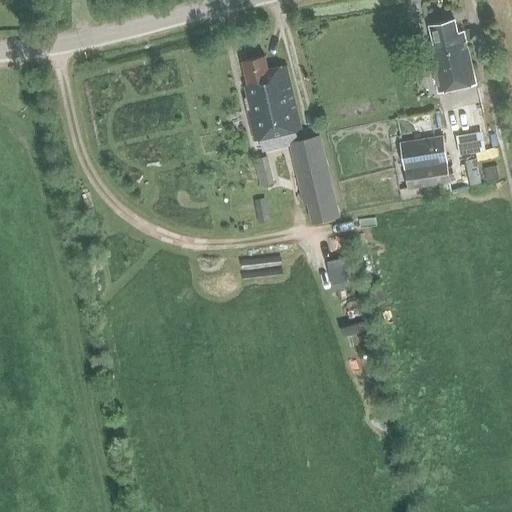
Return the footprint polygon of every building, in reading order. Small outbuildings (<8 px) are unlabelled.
[(429,25),(435,49),(425,51),(428,64),(431,64),(438,94),(475,85),(463,31),(456,33),(454,20),(429,25)] [(253,140),(296,130),(302,128),(287,64),(267,69),(264,56),(241,61),(247,86),(244,86),(247,99),(244,99),(253,140)] [(483,129),(456,132),(459,154),(486,151),(483,129)] [(296,140),(315,222),(340,216),(320,134),(296,140)] [(452,193),(442,135),(399,142),(407,189),(438,184),(440,195),(452,193)] [(253,158),(261,184),(275,180),(266,154),(253,158)] [(498,179),(495,165),(483,167),(486,181),(498,179)] [(350,254),(327,257),(330,287),(353,285),(350,254)]
